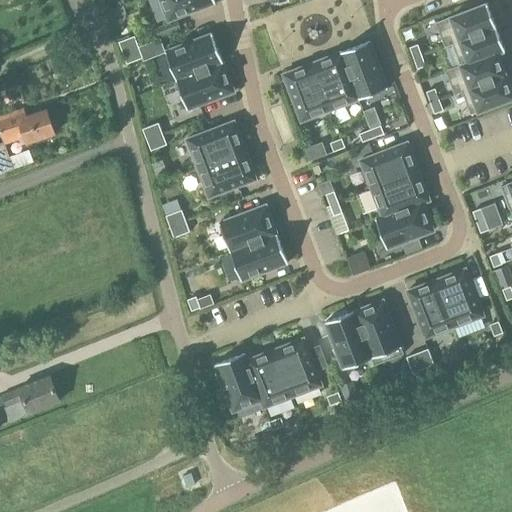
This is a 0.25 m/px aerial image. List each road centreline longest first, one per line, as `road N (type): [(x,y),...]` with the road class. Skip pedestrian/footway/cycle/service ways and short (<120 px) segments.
road 1 (residential): [(224,499),(100,30),(0,73)]
road 2 (residential): [(384,7),(459,231),(443,253),(324,299)]
road 3 (residential): [(324,299),(260,130),(232,0)]
road 4 (residential): [(224,499),(511,374)]
road 5 (residential): [(324,299),(206,338)]
